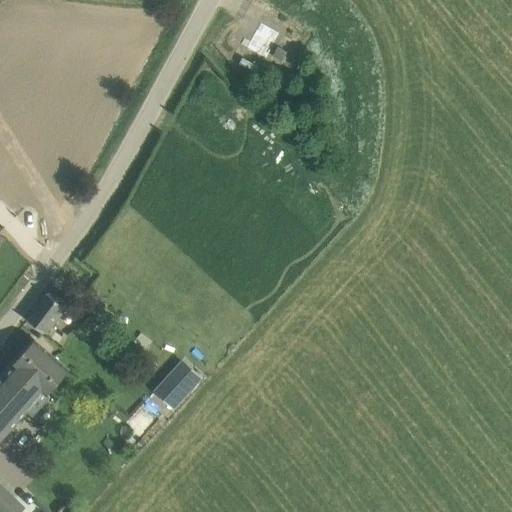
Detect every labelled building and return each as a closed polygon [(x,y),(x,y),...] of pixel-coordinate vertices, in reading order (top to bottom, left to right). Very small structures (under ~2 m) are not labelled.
[(287,52),(278,47),(273,56),(282,61),(287,52)] [(260,67),(243,58),(240,64),(257,73),(260,67)] [(27,320),(46,334),(66,308),(48,293),(27,320)] [(0,379),(0,441),(41,396),(44,399),(70,370),(35,340),(0,379)] [(183,357),(153,388),(174,407),(203,377),(183,357)] [(144,422),(150,415),(144,408),(126,427),(137,438),(149,426),(144,422)] [(0,482),(0,511),(21,511),(25,508),(0,482)]
